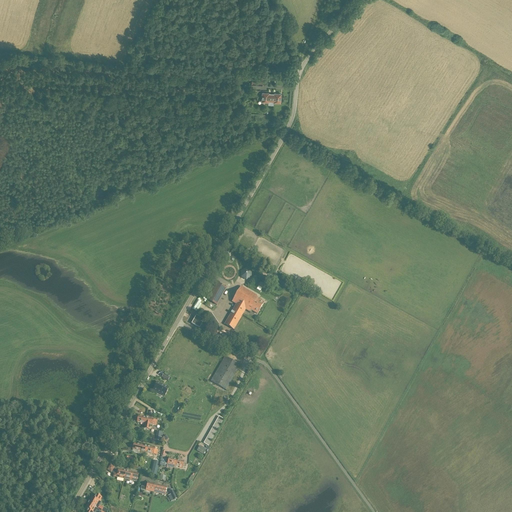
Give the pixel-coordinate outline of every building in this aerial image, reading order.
[(273,95),(268,94),(268,93),(262,93),(261,102),(268,102),(268,101),(273,101),(273,102),(280,103),(280,94),(273,93),(273,95)] [(227,262),(230,257),(225,254),(222,259),(227,262)] [(217,305),(227,288),(218,283),(208,300),(217,305)] [(257,314),(263,303),(257,299),(256,296),(241,287),(232,302),(236,305),(224,324),(234,330),(245,310),(249,312),(250,312),(251,311),(257,314)] [(214,328),(218,325),(210,313),(206,317),(214,328)] [(199,329),(204,320),(196,316),(191,324),(197,327),(197,328),(198,328),(199,329)] [(226,390),(240,366),(225,357),(211,382),(226,390)] [(154,388),(153,391),(165,397),(169,389),(157,383),(154,388)] [(208,446),(223,420),(219,417),(204,443),(208,446)] [(156,426),(157,421),(153,420),(146,419),(144,424),(145,424),(144,429),(149,430),(150,425),(152,425),(156,426)] [(147,447),(134,445),(134,446),(133,446),(132,446),(131,448),(132,449),(133,449),(133,450),(139,452),(139,454),(145,456),(146,453),(147,447)] [(203,455),(206,450),(199,446),(197,451),(203,455)] [(165,463),(167,464),(167,467),(175,469),(175,466),(176,461),(168,459),(165,459),(165,463)] [(110,472),(114,475),(113,478),(124,480),(126,472),(118,470),(113,469),(112,469),(113,468),(110,466),(106,471),(109,473),(110,472)] [(135,483),(136,474),(126,472),(124,480),(135,483)] [(153,493),(155,485),(147,484),(144,484),(143,487),(141,486),(140,490),(146,491),(153,493)] [(165,493),(166,488),(155,485),(153,493),(164,495),(165,493)] [(91,498),(88,503),(95,507),(99,502),(91,498)] [(88,503),(85,509),(87,510),(86,511),(95,511),(97,511),(98,511),(101,511),(102,511),(98,508),(95,507),(88,503)]
